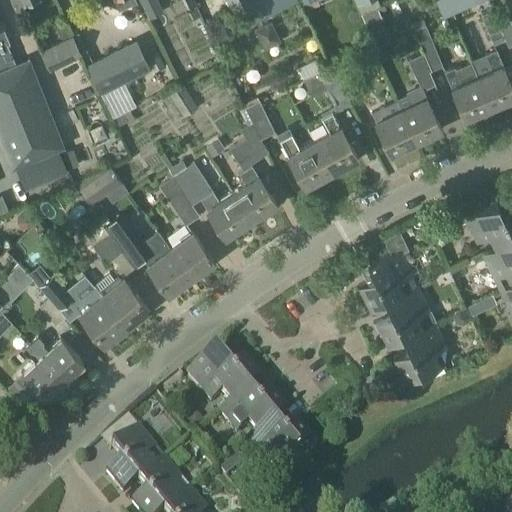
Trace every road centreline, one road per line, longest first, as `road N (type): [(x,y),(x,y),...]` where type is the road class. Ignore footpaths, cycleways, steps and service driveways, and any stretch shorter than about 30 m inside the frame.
road 1 (residential): [(236,304),(294,260),(511,142)]
road 2 (residential): [(50,460),(143,370),(236,304)]
road 3 (residential): [(366,363),(326,307),(296,377),(236,304)]
